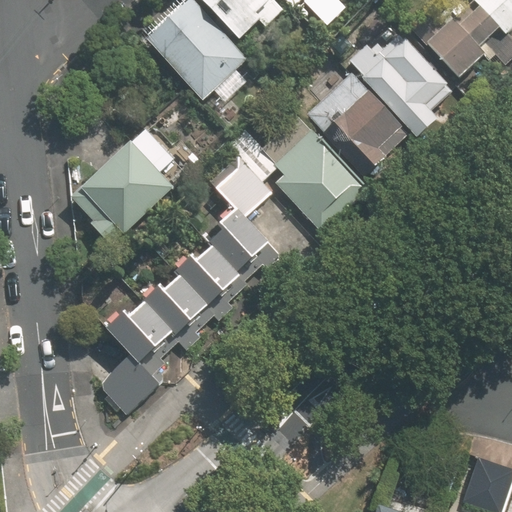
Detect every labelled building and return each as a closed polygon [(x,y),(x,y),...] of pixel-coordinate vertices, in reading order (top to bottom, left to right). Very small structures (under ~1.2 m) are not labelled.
[(247,61),(192,0),(191,0),(146,40),(201,102),(247,61)] [(282,10),(273,0),(201,0),(239,39),(259,21),(264,27),(282,10)] [(453,21),(429,43),(461,78),(485,56),(500,71),(511,59),(511,39),(508,35),(511,31),(511,0),(476,0),(473,3),(479,9),(459,27),(453,21)] [(418,138),(439,119),(426,105),(447,85),(405,39),(363,77),(418,138)] [(407,137),(352,76),(309,115),(364,176),(407,137)] [(94,221),(91,223),(108,242),(167,190),(154,176),(172,160),(145,130),(127,146),(72,195),(94,221)] [(322,234),(367,192),(311,131),(274,164),(284,175),(275,183),(322,234)] [(99,383),(128,414),(164,380),(157,372),(167,363),(163,359),(178,345),(185,352),(200,339),(195,334),(213,317),(218,322),(233,308),(227,301),(263,267),(265,269),(280,255),(245,218),(271,193),(238,157),(210,183),(234,209),(216,226),(222,232),(209,244),(212,247),(198,260),(194,255),(174,273),(178,277),(165,290),(160,284),(143,301),(146,304),(132,318),(126,312),(106,330),(130,355),(99,383)] [(443,453),(432,490),(462,500),(457,511),(503,511),(511,485),(511,466),(468,452),(466,460),(443,453)]
